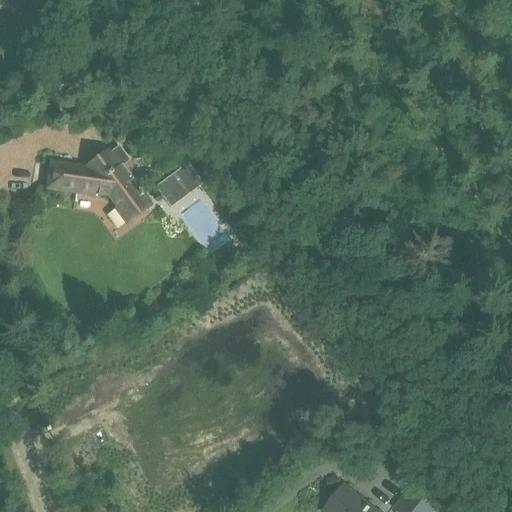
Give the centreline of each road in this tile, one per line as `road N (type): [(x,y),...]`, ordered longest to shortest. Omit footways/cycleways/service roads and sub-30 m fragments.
road 1 (residential): [(47,511),(0,378)]
road 2 (unknown): [(267,511),(316,477),(380,490)]
